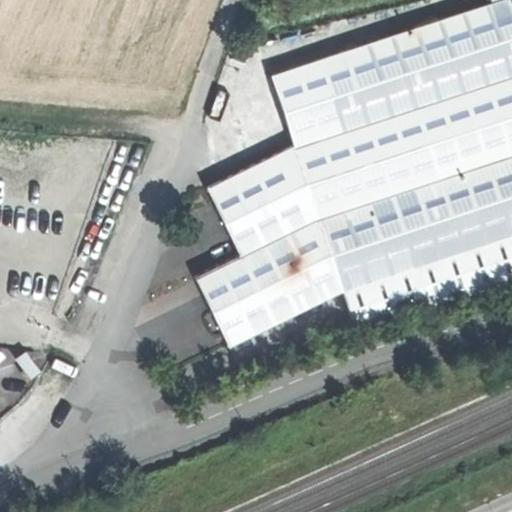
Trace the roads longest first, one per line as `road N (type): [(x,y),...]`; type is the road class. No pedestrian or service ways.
road 1 (unclassified): [(112,454),(388,347),(511,316)]
road 2 (residential): [(191,125),(98,380),(112,454)]
road 3 (unclassified): [(0,499),(112,454)]
